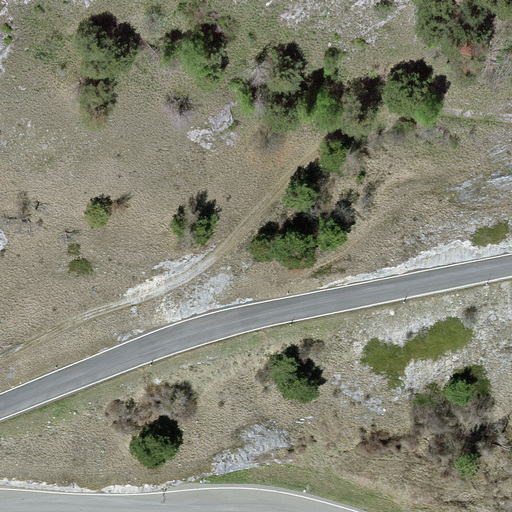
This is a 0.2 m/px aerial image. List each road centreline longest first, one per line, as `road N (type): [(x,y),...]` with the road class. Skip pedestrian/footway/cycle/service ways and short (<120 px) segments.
road 1 (tertiary): [(511,264),(209,327),(0,407)]
road 2 (tertiary): [(0,505),(292,511)]
